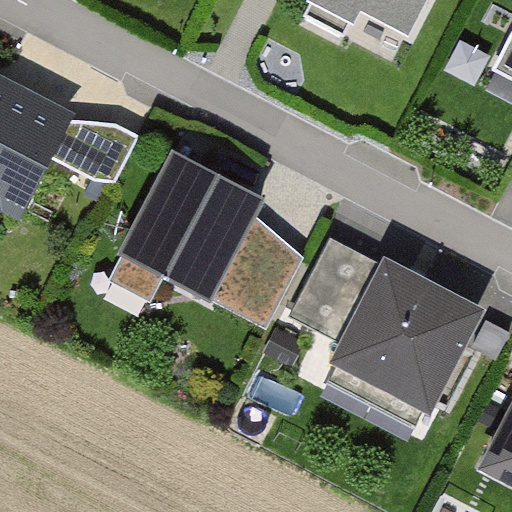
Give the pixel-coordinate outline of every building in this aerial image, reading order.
[(431,0),(313,0),(311,4),(405,52),(431,0)] [(75,119),(0,80),(0,221),(17,231),(75,119)] [(266,205),(171,158),(118,266),(213,313),(266,205)] [(487,322),(383,266),(324,375),(428,431),(487,322)] [(511,410),(476,481),(511,498),(511,410)]
